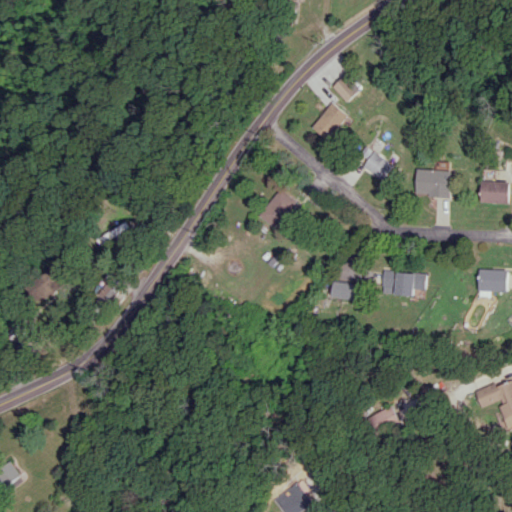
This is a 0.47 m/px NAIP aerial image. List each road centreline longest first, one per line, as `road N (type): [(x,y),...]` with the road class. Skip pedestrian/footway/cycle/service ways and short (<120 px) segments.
road 1 (residential): [(401,0),(346,37),(297,86),(108,347),(67,379),(0,409)]
road 2 (residential): [(511,237),(386,228),(269,121)]
